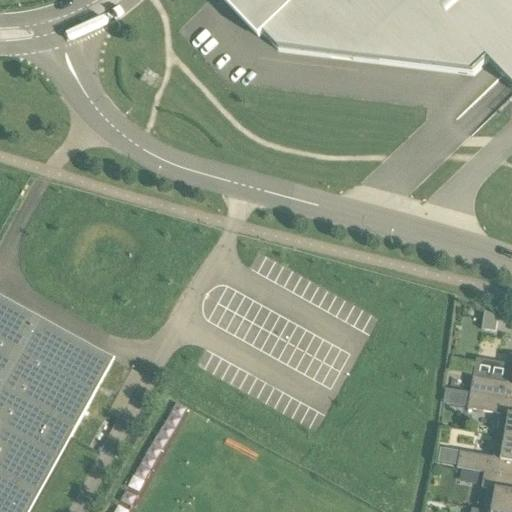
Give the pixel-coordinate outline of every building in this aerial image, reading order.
[(417,0),(242,0),(236,6),(279,51),(354,61),(417,0)] [(511,0),(417,0),(354,61),(432,70),(466,38),(503,76),(511,67),(511,0)] [(0,511),(30,511),(114,362),(0,298),(0,511)] [(498,319),(485,313),(482,332),(496,334),(498,319)] [(474,379),(471,395),(511,401),(511,356),(511,357),(507,385),(474,379)] [(457,409),(468,411),(471,395),(459,393),(457,409)] [(501,416),(497,438),(511,440),(511,401),(471,395),(468,411),(501,416)] [(485,475),(511,479),(511,440),(497,438),(494,459),(461,453),(458,470),(485,475)] [(482,476),(469,474),(467,484),(480,486),(482,476)] [(484,511),(511,511),(511,479),(485,475),(482,490),(488,491),(484,511)]
